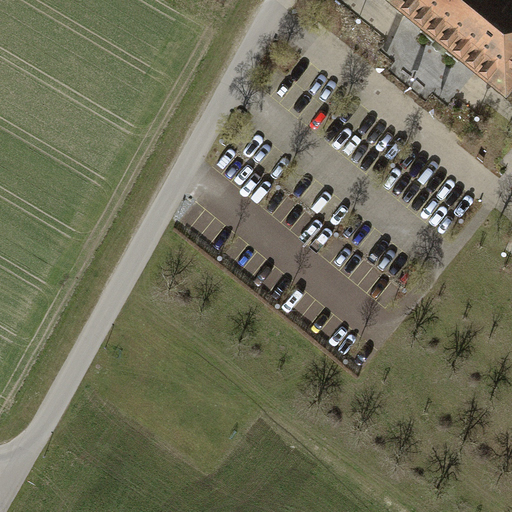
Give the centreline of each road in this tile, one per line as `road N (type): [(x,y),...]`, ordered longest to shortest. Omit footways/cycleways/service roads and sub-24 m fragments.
road 1 (residential): [(0,476),(11,483),(283,0)]
road 2 (track): [(511,510),(148,239)]
